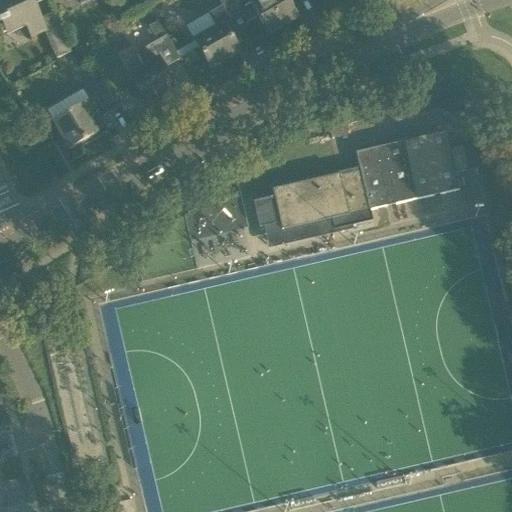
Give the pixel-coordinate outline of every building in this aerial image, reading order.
[(53,13),(39,20),(30,0),(2,0),(0,1),(0,23),(1,23),(6,35),(25,26),(31,38),(43,32),(55,59),(70,53),(53,13)] [(251,30),(247,22),(240,10),(233,0),(218,0),(222,7),(185,28),(209,69),(238,53),(231,40),(237,36),(238,37),(251,30)] [(257,0),(250,4),(240,10),(247,22),(257,16),(268,35),(297,19),(286,0),(257,0)] [(162,4),(151,10),(157,20),(162,21),(167,5),(162,4)] [(165,36),(156,42),(135,54),(143,68),(129,77),(132,82),(128,86),(127,91),(128,96),(132,100),(137,101),(142,100),(145,106),(146,105),(148,109),(147,109),(148,110),(153,107),(158,104),(162,100),(161,99),(160,97),(174,89),(172,86),(174,85),(169,75),(167,76),(163,70),(179,61),(165,36)] [(82,48),(70,55),(77,67),(88,61),(82,48)] [(89,101),(52,122),(68,150),(96,134),(88,120),(115,105),(117,109),(118,108),(102,80),(83,91),(89,101)] [(355,153),(359,171),(368,211),(370,211),(386,207),(385,202),(394,200),(395,205),(435,196),(434,192),(440,191),(441,194),(460,190),(456,173),(467,171),(462,147),(449,150),(445,133),(382,147),(383,152),(377,154),(376,149),(355,153)] [(281,231),(331,220),(334,231),(372,222),(370,211),(368,211),(359,171),(339,176),(338,173),(337,173),(338,175),(318,180),(317,178),(316,178),(317,181),(272,190),(274,198),(253,202),(259,228),(279,224),(281,231)] [(235,205),(186,220),(198,260),(247,246),(235,205)] [(114,253),(105,258),(101,260),(107,270),(119,263),(114,253)]
